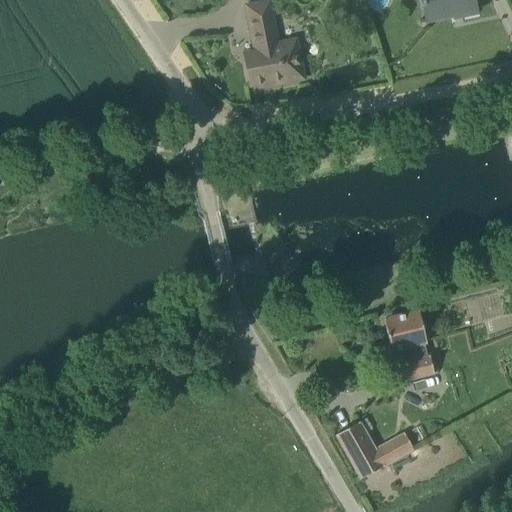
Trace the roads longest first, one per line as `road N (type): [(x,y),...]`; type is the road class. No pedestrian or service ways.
road 1 (unclassified): [(204,135),(511,68)]
road 2 (unclassified): [(0,477),(68,425),(138,388),(254,347)]
road 3 (unclassified): [(254,347),(227,282),(204,135)]
road 4 (unclassified): [(352,511),(254,347)]
road 5 (unclassified): [(204,135),(186,90),(122,0)]
